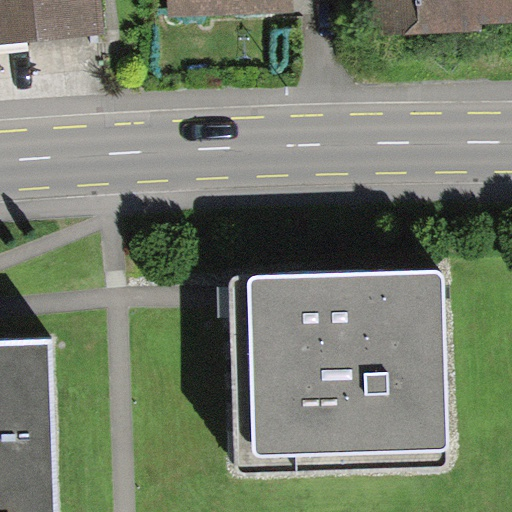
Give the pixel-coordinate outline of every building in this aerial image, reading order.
[(0,0),(0,59),(123,45),(117,0),(0,0)] [(297,0),(172,0),(173,17),(298,15),(297,0)] [(511,0),(367,0),(370,46),(484,40),(484,30),(511,28),(511,0)] [(461,277),(243,280),(246,481),(464,478),(461,277)] [(73,511),(66,347),(0,349),(0,511),(73,511)]
